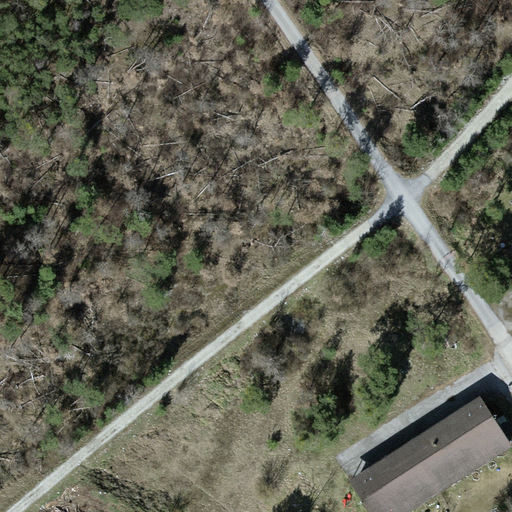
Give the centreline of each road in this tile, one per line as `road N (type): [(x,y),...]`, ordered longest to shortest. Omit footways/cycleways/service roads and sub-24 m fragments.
road 1 (track): [(511,80),(402,200),(18,511)]
road 2 (track): [(402,200),(263,0)]
road 3 (unclassified): [(511,364),(402,200)]
